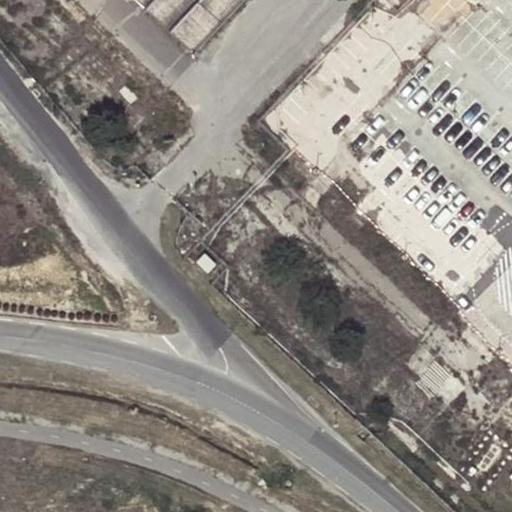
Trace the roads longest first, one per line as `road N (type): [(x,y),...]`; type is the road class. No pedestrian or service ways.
road 1 (unclassified): [(227,387),(232,360),(224,343),(0,81)]
road 2 (tertiary): [(0,330),(154,362),(227,387)]
road 3 (tertiary): [(227,387),(410,511)]
